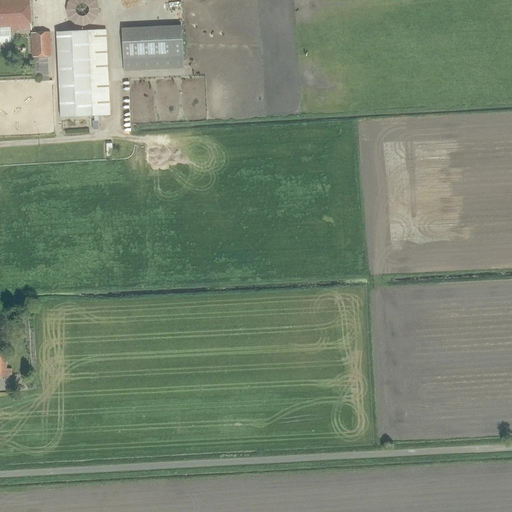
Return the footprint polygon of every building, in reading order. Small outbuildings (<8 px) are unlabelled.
[(0,0),(0,30),(30,30),(29,0),(0,0)] [(99,1),(89,0),(69,0),(67,18),(77,19),(77,21),(96,24),(99,1)] [(106,30),(56,32),(60,118),(94,117),(99,116),(110,116),(106,30)] [(44,55),(47,55),(51,55),(50,32),(31,33),(33,56),(37,56),(44,55)] [(46,80),(44,55),(37,56),(39,80),(46,80)] [(124,60),(124,71),(184,68),(184,57),(124,60)] [(0,378),(12,378),(12,369),(6,369),(5,352),(0,352),(0,378)]
